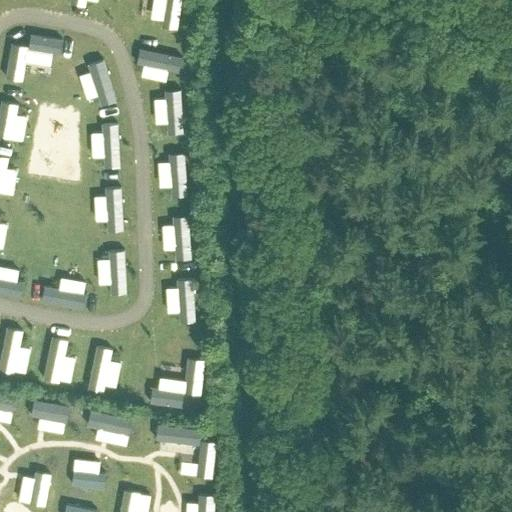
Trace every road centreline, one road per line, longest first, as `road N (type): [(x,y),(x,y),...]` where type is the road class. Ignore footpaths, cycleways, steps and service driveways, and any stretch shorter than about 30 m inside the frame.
road 1 (track): [(0,29),(27,14),(108,33),(136,117),(146,287),(138,312),(116,324),(0,304)]
road 2 (track): [(238,0),(270,511)]
